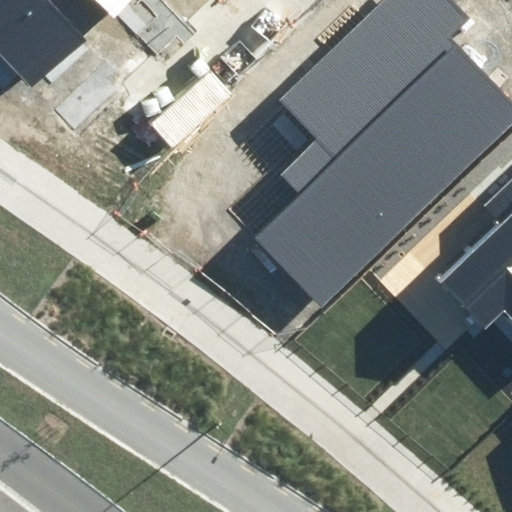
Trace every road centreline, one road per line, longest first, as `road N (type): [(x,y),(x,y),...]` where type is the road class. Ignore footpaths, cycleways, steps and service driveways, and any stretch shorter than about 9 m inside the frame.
road 1 (secondary): [(0,323),(270,511)]
road 2 (residential): [(257,0),(161,91)]
